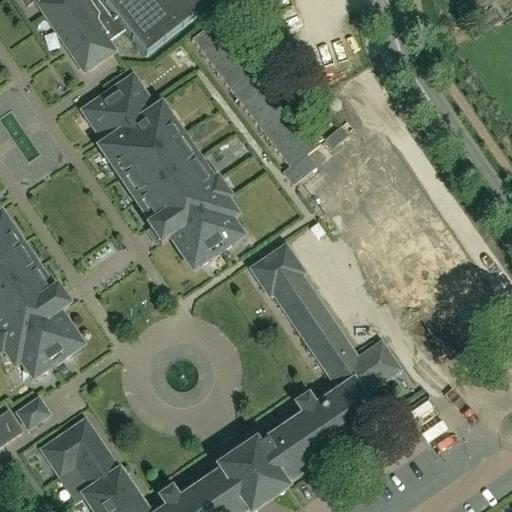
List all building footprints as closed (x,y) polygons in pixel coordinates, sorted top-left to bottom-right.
[(20,0),(28,10),(36,4),(38,6),(35,8),(39,14),(43,11),(84,75),(110,58),(103,47),(125,31),(146,57),(218,0),(20,0)] [(222,19),(192,41),(202,54),(232,31),(222,19)] [(232,31),(202,54),(211,67),(242,44),(232,31)] [(50,43),(72,76),(80,71),(59,37),(50,43)] [(235,49),(211,67),(221,80),(245,62),(235,49)] [(245,62),(221,80),(231,93),(255,74),(245,62)] [(255,74),(231,93),(240,105),(264,87),(255,74)] [(105,146),(99,151),(151,227),(148,230),(160,248),(170,242),(192,274),(242,241),(230,223),(236,219),(226,204),(229,201),(217,182),(213,185),(161,109),(155,113),(133,80),(83,114),(105,146)] [(264,87),(240,105),(250,118),(274,100),(264,87)] [(274,100),(250,118),(260,131),(284,113),(274,100)] [(284,113),(260,131),(269,144),(293,126),(284,113)] [(293,126),(269,144),(279,156),(303,138),(293,126)] [(303,138),(279,156),(289,169),(313,151),(303,138)] [(336,177),(317,190),(430,355),(448,342),(455,352),(487,330),(480,320),(499,308),(386,143),(368,156),(361,146),(329,168),(336,177)] [(313,151),(289,169),(298,182),(322,164),(313,151)] [(0,356),(0,357),(4,355),(14,370),(20,366),(32,383),(82,350),(59,316),(67,310),(52,288),(50,290),(1,218),(0,218),(0,356)] [(88,227),(94,241),(115,232),(109,218),(88,227)] [(83,500),(91,511),(263,511),(271,507),(291,493),(287,487),(380,424),(363,398),(400,373),(381,346),(358,362),(301,278),(304,276),(285,249),(250,273),(269,300),(272,298),(338,395),(316,410),(308,398),(295,407),(303,418),(258,449),(255,446),(237,458),(218,471),(221,475),(180,503),(172,491),(159,500),(167,511),(165,511),(145,511),(117,470),(116,471),(84,424),(41,453),(76,505),(83,500)] [(118,295),(139,282),(134,273),(113,286),(118,295)] [(148,292),(132,293),(133,311),(149,310),(148,292)] [(511,435),(511,398),(469,422),(485,451),(511,435)] [(39,400),(14,417),(27,436),(51,419),(39,400)] [(0,449),(20,436),(7,417),(0,422),(0,449)] [(449,511),(472,511),(493,501),(487,488),(448,509),(449,511)]
